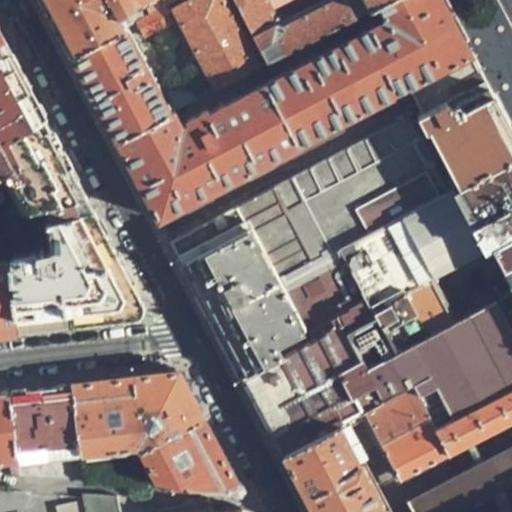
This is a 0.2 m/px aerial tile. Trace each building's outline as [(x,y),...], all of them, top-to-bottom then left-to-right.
[(43,0),(72,54),(127,25),(122,14),(146,0),(43,0)] [(467,45),(443,0),(384,0),(359,14),(366,28),(209,111),(208,109),(187,119),(188,123),(183,126),(174,109),(172,111),(117,140),(122,149),(159,219),(411,88),(419,102),(480,69),(477,63),(467,45)] [(215,89),(257,68),(221,0),(192,0),(174,10),(215,89)] [(231,0),(264,63),(383,0),(231,0)] [(147,9),(150,13),(160,7),(158,3),(147,9)] [(168,11),(166,5),(160,7),(150,13),(135,21),(144,36),(171,22),(166,13),(168,11)] [(93,95),(117,140),(172,111),(127,25),(72,54),(93,95)] [(18,67),(0,33),(0,170),(9,166),(13,177),(6,181),(18,211),(46,205),(87,197),(18,67)] [(419,102),(405,109),(410,119),(237,209),(306,341),(241,374),(284,455),(343,426),(351,422),(418,387),(344,248),(511,157),(511,129),(484,76),(480,69),(419,102)] [(169,90),(178,108),(194,99),(184,82),(169,90)] [(511,157),(344,248),(439,424),(511,386),(511,157)] [(102,225),(87,197),(46,205),(54,229),(38,230),(29,240),(30,254),(10,255),(10,256),(18,330),(40,327),(126,317),(139,295),(102,225)] [(241,374),(306,341),(237,209),(172,244),(208,312),(241,374)] [(0,331),(18,330),(10,256),(0,257),(0,331)] [(179,371),(134,376),(137,410),(144,408),(147,439),(140,443),(132,459),(135,461),(143,447),(204,418),(188,389),(179,371)] [(137,410),(134,376),(105,380),(75,383),(78,447),(81,481),(148,485),(135,461),(132,459),(140,443),(147,439),(144,408),(137,410)] [(37,388),(10,391),(16,455),(78,447),(75,383),(37,388)] [(511,419),(511,386),(439,424),(418,387),(351,422),(386,487),(511,419)] [(0,391),(0,461),(16,459),(16,455),(10,391),(0,391)] [(143,447),(135,461),(148,485),(212,490),(237,491),(240,487),(213,436),(204,418),(143,447)] [(313,511),(387,511),(389,511),(343,426),(284,455),(311,508),(313,511)] [(420,511),(449,511),(511,478),(511,449),(414,500),(420,511)] [(85,511),(119,511),(116,495),(82,492),(85,511)] [(212,511),(210,502),(203,501),(156,511),(212,511)]
